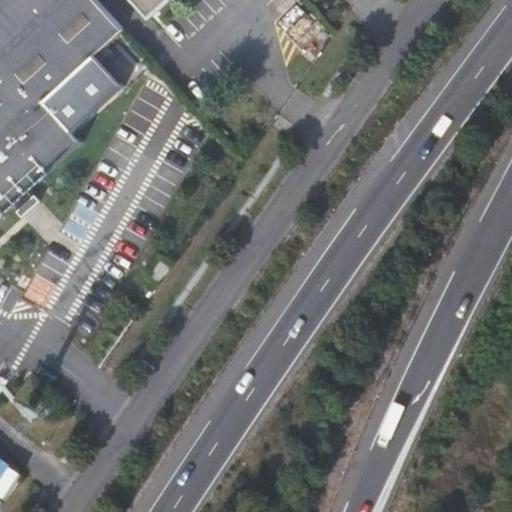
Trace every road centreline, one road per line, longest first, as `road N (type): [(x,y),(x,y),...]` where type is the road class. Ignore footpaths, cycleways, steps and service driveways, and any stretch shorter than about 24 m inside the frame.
road 1 (tertiary): [(425,0),(58,511)]
road 2 (motorway): [(511,24),(169,511)]
road 3 (motorway): [(511,201),(357,511)]
road 4 (unknown): [(26,335),(160,126)]
road 5 (unknown): [(328,132),(241,35),(227,0)]
